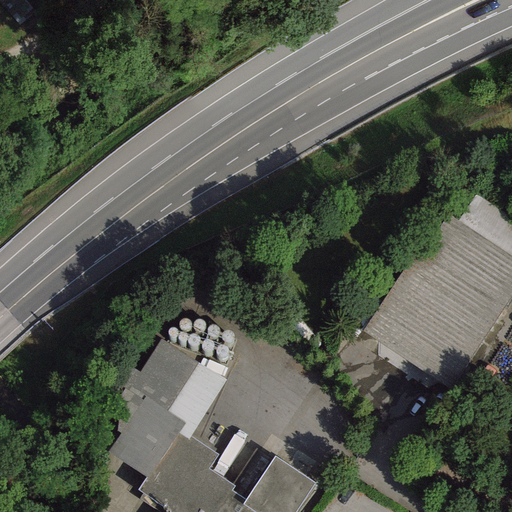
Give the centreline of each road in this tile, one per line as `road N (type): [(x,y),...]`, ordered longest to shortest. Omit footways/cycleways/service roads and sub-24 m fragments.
road 1 (trunk): [(193,163),(297,119),(511,6)]
road 2 (trunk): [(455,0),(286,90),(193,163)]
road 3 (trunk): [(407,0),(277,72),(193,163)]
road 4 (trunk): [(0,316),(193,163)]
